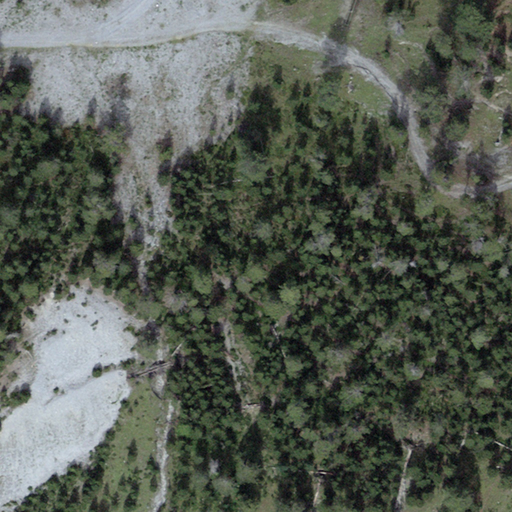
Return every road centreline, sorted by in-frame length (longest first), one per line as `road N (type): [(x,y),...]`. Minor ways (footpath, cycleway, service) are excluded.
road 1 (track): [(511,171),(287,35),(151,32)]
road 2 (track): [(151,32),(0,30)]
